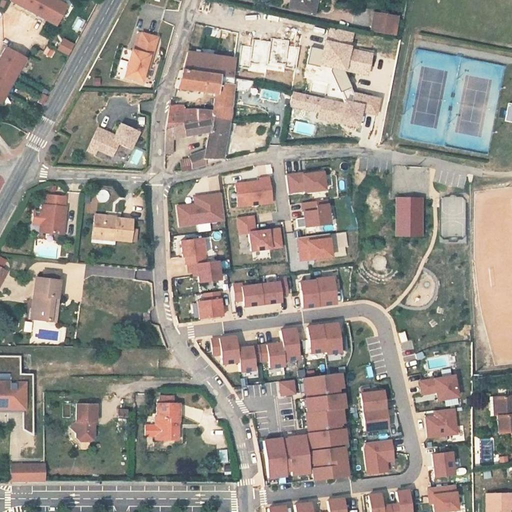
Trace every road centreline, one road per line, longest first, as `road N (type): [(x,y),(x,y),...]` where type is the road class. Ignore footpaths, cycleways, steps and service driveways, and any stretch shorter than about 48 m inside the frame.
road 1 (residential): [(169,332),(384,310),(409,426),(411,482),(248,503)]
road 2 (residential): [(0,500),(248,503)]
road 3 (secondary): [(113,0),(19,172)]
road 4 (residential): [(248,503),(231,418),(169,332)]
road 5 (residential): [(157,181),(164,92),(190,0)]
road 6 (residential): [(169,332),(160,306),(157,181)]
road 7 (residential): [(19,172),(157,181)]
road 8 (residential): [(276,157),(157,181)]
